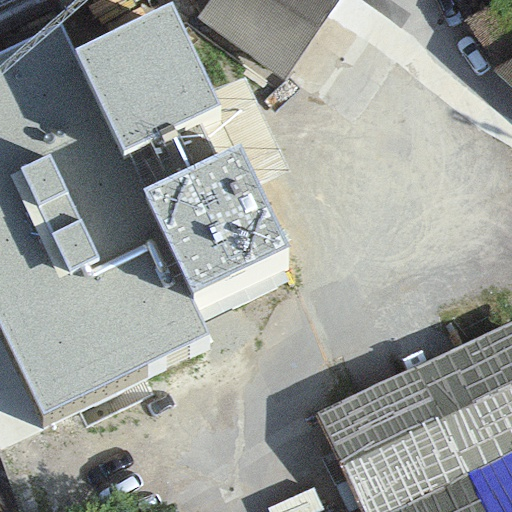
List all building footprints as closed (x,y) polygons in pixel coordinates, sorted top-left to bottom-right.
[(0,0),(0,20),(41,0),(0,0)] [(208,0),(195,20),(282,78),(337,0),(208,0)] [(125,151),(217,106),(171,2),(70,50),(118,154),(125,151)] [(59,26),(0,54),(0,330),(41,417),(211,338),(192,296),(143,190),(125,151),(118,154),(70,50),(59,26)] [(511,57),(490,70),(511,90),(511,57)] [(192,296),(287,246),(237,146),(143,190),(192,296)] [(337,420),(376,511),(511,511),(511,434),(478,358),(337,420)]
